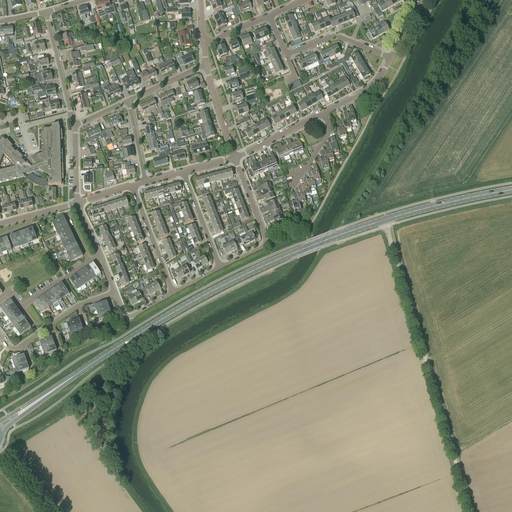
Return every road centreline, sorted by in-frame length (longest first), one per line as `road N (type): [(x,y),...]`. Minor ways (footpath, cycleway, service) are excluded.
road 1 (primary): [(46,394),(222,285),(385,219)]
road 2 (unclassified): [(470,511),(385,219)]
road 3 (residential): [(390,58),(336,35),(285,55),(269,15)]
road 4 (residential): [(219,268),(266,241),(234,158)]
road 5 (primary): [(385,219),(511,190)]
